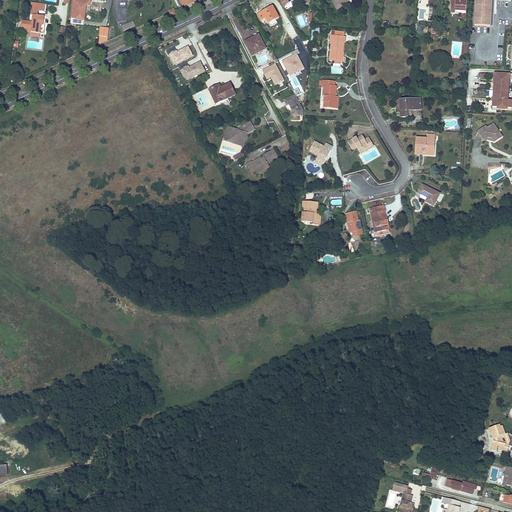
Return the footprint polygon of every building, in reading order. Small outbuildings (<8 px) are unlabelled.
[(86,5),(87,1),(80,0),(73,0),(71,19),(84,20),(86,5)] [(332,0),(337,10),(343,7),(341,4),(349,0),(332,0)] [(467,11),(467,1),(467,0),(455,0),(455,1),(455,3),(451,2),(451,13),(455,13),(455,10),(467,11)] [(476,0),(475,25),(491,26),(492,0),(476,0)] [(44,22),(45,16),(38,16),(38,11),(44,11),(45,4),(32,3),(30,15),(33,15),(33,22),(22,21),(21,28),(28,29),(28,32),(31,32),(31,36),(40,37),(40,34),(42,22),(44,22)] [(279,17),(273,6),(262,12),(269,23),(273,21),(279,17)] [(170,17),(176,15),(174,9),(167,11),(170,17)] [(123,31),(135,25),(133,21),(122,27),(123,31)] [(313,45),(314,34),(319,35),(320,27),(312,26),(310,45),(313,45)] [(269,43),(272,50),(285,43),(282,36),(269,43)] [(343,52),(344,37),(331,36),(330,40),(332,40),(332,44),(330,58),(335,58),(335,61),(341,62),(342,53),(343,53),(343,52)] [(266,49),(260,37),(256,39),(255,37),(245,42),(252,56),(266,49)] [(174,48),(166,52),(174,66),(193,57),(188,46),(176,52),(174,48)] [(288,75),(303,69),(297,55),(282,61),(288,75)] [(185,81),(205,73),(200,62),(188,67),(186,64),(179,67),(185,81)] [(284,80),(276,63),(262,70),(267,80),(271,77),(275,85),(284,80)] [(511,100),(508,100),(510,74),(495,73),(492,109),(511,110),(511,100)] [(335,95),(336,90),(333,90),(333,87),(334,87),(335,82),(323,81),(323,85),(323,86),(324,86),(323,95),(322,95),(322,102),(324,102),(327,102),(327,107),(335,108),(336,97),(334,97),(334,95),(335,95)] [(235,95),(230,84),(219,89),(217,90),(216,87),(209,90),(214,101),(220,98),(222,101),(235,95)] [(295,94),(284,100),(287,105),(289,104),(290,107),(300,103),(295,94)] [(421,110),(420,99),(400,100),(400,101),(400,106),(400,110),(401,118),(408,117),(407,111),(412,111),(421,110)] [(297,105),(290,108),(293,113),(292,120),(300,120),(300,115),(303,115),(303,110),(300,110),(297,105)] [(243,126),(242,128),(242,129),(241,132),(239,131),(239,130),(228,127),(224,141),(239,145),(241,139),(245,140),(247,134),(255,130),(250,122),(243,126)] [(497,135),(498,131),(494,124),(487,128),(486,127),(478,132),(483,139),(487,140),(488,137),(492,138),(494,142),(499,139),(497,135)] [(369,147),(368,145),(372,143),(369,137),(365,140),(363,137),(358,140),(357,139),(357,137),(348,142),(352,150),(357,147),(358,150),(362,147),(364,150),(369,147)] [(434,153),(435,142),(431,142),(431,139),(427,138),(416,138),(415,154),(422,155),(422,152),(434,153)] [(331,150),(324,147),(314,142),(309,151),(318,156),(317,158),(325,162),(331,150)] [(374,146),(372,143),(368,145),(369,147),(364,150),(362,147),(358,150),(360,154),(374,146)] [(268,164),(279,158),(274,150),(263,156),(264,158),(258,161),(257,159),(252,162),(252,161),(246,165),(250,172),(256,169),(257,171),(262,168),(263,170),(270,166),(268,164)] [(325,162),(317,158),(315,162),(323,166),(325,162)] [(260,175),(271,169),(270,166),(263,170),(262,168),(257,171),(260,175)] [(440,194),(422,185),(418,193),(422,195),(428,198),(426,201),(426,202),(434,206),(440,194)] [(317,213),(317,202),(305,201),(304,207),(304,212),(302,212),(302,220),(307,220),(307,223),(310,223),(312,223),(312,225),(319,226),(319,217),(316,217),(317,213)] [(385,221),(383,211),(385,211),(384,205),(370,208),(373,222),(373,223),(375,223),(377,232),(386,230),(385,226),(388,225),(387,220),(385,221)] [(362,231),(360,220),(358,220),(356,211),(346,214),(348,223),(351,222),(351,225),(352,232),(353,232),(354,237),(359,236),(361,235),(360,231),(362,231)] [(363,248),(362,244),(361,240),(360,240),(355,241),(356,245),(357,249),(363,248)] [(500,436),(504,435),(506,434),(502,426),(500,427),(497,428),(496,426),(489,428),(494,441),(492,447),(499,448),(498,450),(508,452),(509,445),(508,445),(502,443),(502,442),(502,441),(501,439),(500,436)] [(474,489),(475,485),(463,482),(463,484),(452,481),(450,488),(472,494),(473,490),(474,489)] [(411,503),(413,496),(410,495),(412,490),(408,489),(404,488),(404,485),(394,483),(393,491),(402,493),(403,494),(399,511),(401,511),(412,511),(414,507),(410,507),(411,503)] [(511,504),(511,496),(505,495),(503,502),(511,504)] [(458,511),(460,507),(459,507),(460,502),(446,498),(445,504),(448,505),(450,505),(449,510),(447,510),(446,511),(458,511)]
